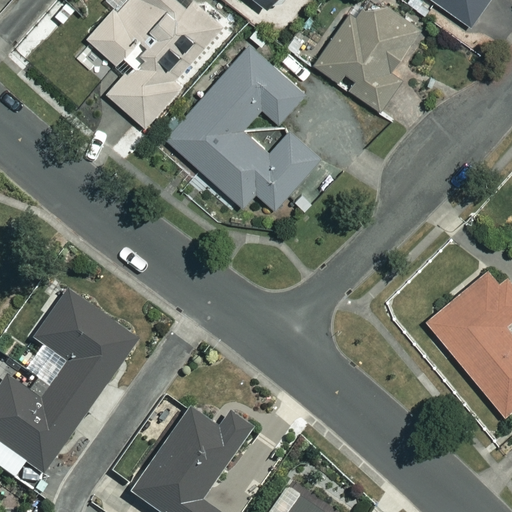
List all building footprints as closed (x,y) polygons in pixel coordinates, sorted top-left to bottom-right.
[(226,27),(193,0),(111,0),(109,4),(117,10),(89,43),(128,75),(109,98),(149,131),(181,92),(176,88),(226,27)] [(250,0),(269,16),(282,0),(250,0)] [(423,35),(371,0),(363,0),(316,69),(383,115),(404,84),(394,77),(423,35)] [(430,0),(471,28),(490,0),(430,0)] [(308,98),(252,48),(168,142),(245,211),(258,196),(280,215),(305,187),(313,194),(334,169),(293,132),(271,157),(245,134),(264,111),(282,127),(308,98)] [(511,313),(511,298),(485,266),(421,319),(499,414),(511,403),(511,338),(500,324),(511,313)] [(131,339),(63,292),(29,340),(61,363),(36,399),(1,375),(0,377),(0,447),(38,473),(131,339)] [(212,425),(185,406),(124,491),(152,511),(210,511),(194,500),(244,429),(221,413),(212,425)] [(314,511),(279,486),(260,511),(314,511)]
